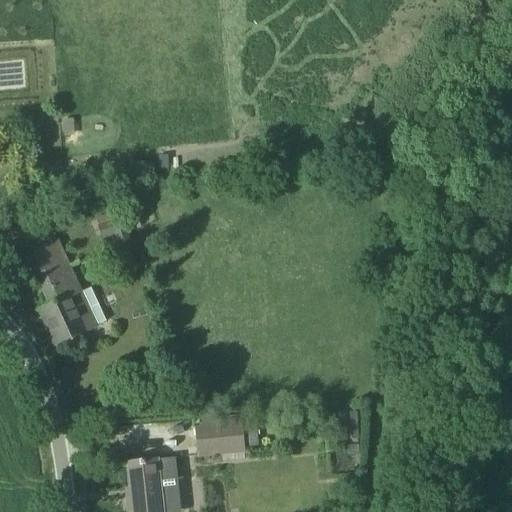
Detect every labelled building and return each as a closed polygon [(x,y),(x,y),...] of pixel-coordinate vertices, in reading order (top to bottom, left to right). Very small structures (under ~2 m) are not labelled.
[(131,244),(123,219),(99,227),(103,239),(114,236),(119,248),(131,244)] [(56,346),(98,327),(97,326),(106,322),(91,289),(82,293),(58,242),(27,257),(50,307),(40,311),(56,346)] [(257,419),(247,420),(249,445),(259,445),(257,419)] [(198,456),(218,454),(245,452),(243,424),(196,428),(198,456)] [(177,479),(175,459),(157,461),(128,464),(132,499),(127,500),(128,511),(164,511),(161,481),(177,479)]
